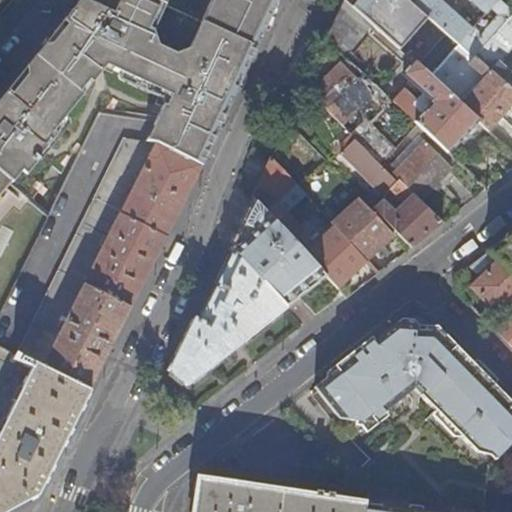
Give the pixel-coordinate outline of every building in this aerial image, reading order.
[(99,0),(95,9),(80,1),(58,30),(48,42),(21,75),(0,100),(0,174),(10,183),(10,184),(11,185),(30,162),(35,166),(38,162),(37,161),(67,122),(64,119),(101,71),(99,70),(102,66),(146,87),(145,88),(159,95),(155,105),(161,108),(154,122),(144,143),(155,144),(201,167),(207,154),(211,146),(216,136),(223,117),(239,75),(247,55),(251,46),(262,24),(272,0),(99,0)] [(428,20),(405,0),(345,0),(345,1),(399,50),(428,20)] [(405,0),(428,20),(446,36),(457,46),(466,36),(471,30),(437,0),(467,0),(484,15),(490,9),(497,0),(405,0)] [(466,36),(457,46),(473,58),(491,72),(511,91),(511,75),(499,63),(511,48),(511,12),(498,0),(497,0),(490,9),(497,16),(474,42),(466,36)] [(461,106),(460,107),(483,128),(487,132),(511,103),(511,91),(491,72),(473,58),(468,64),(485,79),(461,106)] [(403,90),(391,102),(392,103),(416,126),(422,131),(446,153),(447,153),(463,135),(471,142),(483,128),(460,107),(461,106),(429,77),(413,63),(403,75),(423,93),(416,101),(403,90)] [(340,65),(311,96),(340,126),(368,98),(383,112),(392,103),(391,102),(362,76),(357,81),(340,65)] [(364,119),(350,135),(380,165),(394,149),(364,119)] [(287,125),(271,160),(280,170),(297,132),(288,123),(287,125)] [(416,126),(407,136),(413,141),(422,131),(416,126)] [(396,191),(400,186),(380,165),(350,135),(341,145),(345,149),(339,156),(382,198),(392,188),(396,191)] [(80,233),(19,357),(89,392),(201,167),(155,144),(144,143),(127,140),(80,233)] [(392,167),(388,171),(411,193),(409,195),(418,204),(438,183),(442,186),(452,175),(448,171),(451,169),(422,142),(395,170),(392,167)] [(269,159),(250,197),(251,197),(276,224),(286,215),(275,203),(294,185),(280,170),(271,160),(269,159)] [(0,316),(49,218),(48,218),(29,203),(30,201),(10,184),(10,183),(0,174),(0,316)] [(300,201),(305,197),(301,192),(296,197),(300,201)] [(412,248),(440,226),(418,204),(409,195),(393,212),(382,201),(380,203),(375,198),(369,205),(390,226),(407,243),(412,248)] [(237,226),(227,247),(231,252),(280,305),(323,272),(303,252),(289,237),(276,224),(251,197),(250,197),(237,226)] [(357,199),(331,224),(335,228),(365,260),(366,261),(392,238),(394,236),(387,230),(357,199)] [(286,215),(276,224),(289,237),(298,227),(286,215)] [(400,251),(407,243),(390,226),(387,230),(394,236),(392,238),(399,244),(396,247),(400,251)] [(323,272),(327,276),(337,287),(365,260),(335,228),(322,239),(319,236),(311,244),(314,247),(309,251),(307,249),(303,252),(323,272)] [(511,232),(488,252),(511,275),(511,232)] [(196,322),(192,320),(167,372),(185,387),(284,310),(280,305),(231,252),(196,322)] [(511,315),(496,332),(511,348),(511,275),(488,252),(468,267),(479,278),(469,289),(497,316),(509,304),(511,307),(511,315)] [(323,272),(280,305),(284,310),(327,276),(323,272)] [(511,413),(507,408),(511,404),(455,348),(451,352),(434,334),(409,333),(399,332),(392,339),(386,332),(314,389),(317,393),(312,397),(331,421),(336,417),(340,421),(369,425),(414,391),(468,447),(475,441),(481,448),(488,449),(496,457),(511,440),(511,413)] [(0,511),(7,511),(36,497),(89,392),(19,357),(0,347),(0,511)] [(363,511),(364,506),(364,505),(331,501),(325,500),(319,499),(314,498),(197,481),(192,511),(363,511)]
